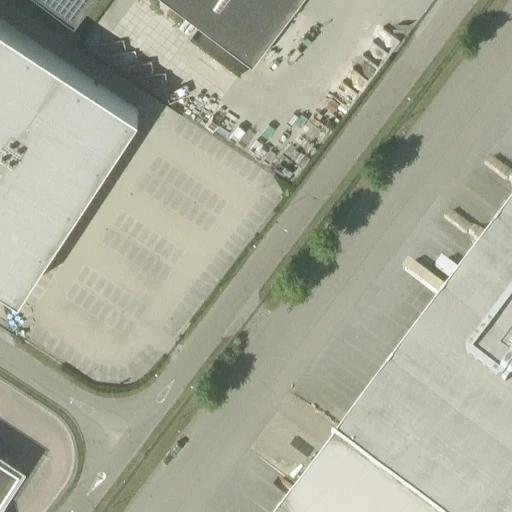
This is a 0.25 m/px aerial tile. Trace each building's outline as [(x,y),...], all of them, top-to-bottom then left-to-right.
[(0,0),(0,280),(18,292),(111,150),(138,109),(0,19),(0,0)] [(51,0),(74,17),(87,1),(87,0),(51,0)] [(171,0),(252,61),(297,0),(171,0)] [(511,511),(511,217),(335,454),(333,452),(332,453),(334,455),(290,511),(511,511)] [(0,498),(20,468),(0,454),(0,498)]
